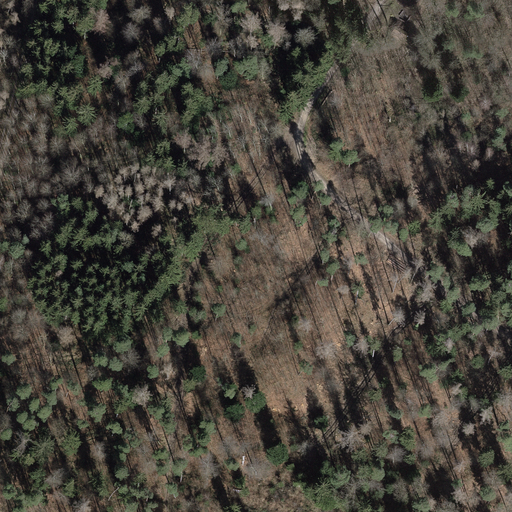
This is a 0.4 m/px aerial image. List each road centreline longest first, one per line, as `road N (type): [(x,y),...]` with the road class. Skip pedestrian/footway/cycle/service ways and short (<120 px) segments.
road 1 (track): [(299,144),(310,172),(393,253),(511,334)]
road 2 (track): [(299,144),(302,115),(378,0)]
road 3 (track): [(0,153),(39,0)]
